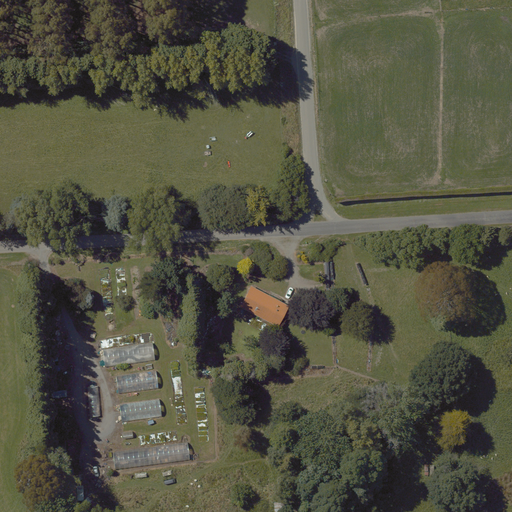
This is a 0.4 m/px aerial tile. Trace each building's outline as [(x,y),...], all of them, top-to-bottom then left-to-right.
[(488,30),(482,30),(480,56),(492,57),(493,35),(488,35),(488,30)] [(288,301),(249,282),(238,304),(278,323),(288,301)] [(141,297),(140,284),(130,285),(131,297),(141,297)] [(153,344),(101,349),(102,366),(155,361),(153,344)] [(157,371),(114,376),(117,395),(160,390),(157,371)] [(99,383),(89,384),(90,415),(100,415),(99,383)] [(50,387),(50,397),(68,396),(67,387),(50,387)] [(158,398),(119,405),(122,424),(161,417),(158,398)] [(188,442),(111,451),(113,470),(190,461),(188,442)] [(283,511),(283,502),(273,503),(273,511),(283,511)]
